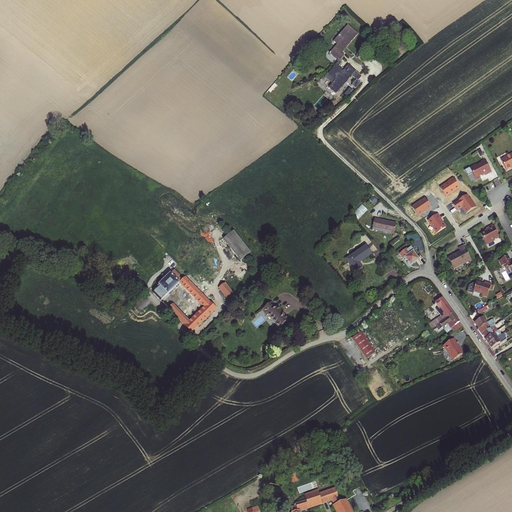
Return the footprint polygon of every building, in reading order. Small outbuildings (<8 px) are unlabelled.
[(345,51),(359,35),(349,26),(334,42),(338,45),(330,53),(341,63),(346,57),(342,54),(345,51)] [(364,65),(369,60),(361,53),(356,58),(364,65)] [(337,66),(329,75),(335,81),(329,88),(336,94),(345,84),(351,77),(358,83),(362,78),(348,66),(343,72),(337,66)] [(511,153),(499,160),(505,170),(510,168),(510,167),(511,166),(511,165),(511,153)] [(485,176),(491,173),(484,161),(480,163),(480,164),(476,166),(475,165),(469,169),(469,168),(464,170),(467,176),(471,174),(475,181),(480,179),(479,176),(480,176),(481,175),(481,176),(484,175),(485,176)] [(440,188),(446,198),(460,188),(453,178),(448,181),(449,182),(440,188)] [(462,208),(466,214),(477,207),(468,194),(452,205),(457,211),(462,208)] [(411,207),(418,218),(432,208),(425,198),(411,207)] [(363,204),(354,214),(360,220),(369,210),(363,204)] [(437,215),(427,222),(436,234),(446,228),(437,215)] [(386,222),(375,219),(373,230),(394,235),(396,224),(386,222)] [(500,238),(494,225),(487,229),(489,231),(487,232),(482,235),(488,246),(496,241),(495,240),(500,238)] [(226,242),(243,260),(251,254),(234,232),(224,239),(226,242)] [(226,242),(239,260),(241,262),(243,260),(226,242)] [(372,255),(366,246),(346,260),(356,275),(363,270),(359,264),(363,261),(372,255)] [(473,260),(465,246),(460,249),(461,251),(459,253),(449,258),(455,270),(464,264),(464,265),(473,260)] [(420,260),(413,253),(414,252),(411,248),(408,251),(407,250),(400,256),(405,261),(406,260),(413,267),(415,264),(420,260)] [(511,260),(511,261),(508,256),(501,259),(505,266),(507,265),(508,267),(511,273),(511,272),(511,260)] [(155,288),(161,295),(169,289),(178,281),(204,307),(190,319),(186,314),(181,319),(191,330),(215,307),(209,301),(213,297),(198,282),(189,273),(188,272),(184,275),(181,272),(182,271),(176,265),(172,269),(171,268),(170,268),(167,271),(167,272),(168,273),(159,281),(161,282),(155,288)] [(488,298),(492,284),(485,282),(484,284),(483,284),(477,282),(476,284),(474,283),(471,285),(469,291),(473,293),(474,292),(482,294),(481,296),(488,298)] [(238,297),(226,283),(218,289),(231,304),(238,297)] [(454,313),(443,298),(439,301),(436,303),(440,309),(439,310),(442,316),(430,324),(432,327),(436,324),(442,321),(454,313)] [(174,299),(168,304),(181,319),(186,314),(174,299)] [(261,310),(267,316),(269,314),(277,323),(276,324),(279,328),(288,320),(279,308),(277,306),(275,308),(270,303),(261,310)] [(454,313),(442,321),(436,324),(439,329),(448,323),(454,332),(463,326),(461,322),(459,319),(454,313)] [(477,324),(479,327),(487,322),(482,314),(480,315),(473,319),(477,324)] [(481,334),(494,326),(496,324),(493,319),(487,322),(479,327),(477,328),(480,332),(481,334)] [(484,339),(497,330),(494,326),(481,334),(484,337),(484,339)] [(486,341),(488,344),(497,337),(500,335),(501,334),(498,330),(497,330),(484,339),(486,341)] [(375,353),(361,332),(352,338),(367,359),(375,353)] [(492,350),(505,342),(503,340),(500,342),(497,337),(488,344),(489,346),(492,350)] [(456,341),(454,338),(443,344),(448,352),(449,351),(453,359),(457,356),(457,357),(459,356),(458,356),(463,353),(460,349),(459,349),(457,345),(458,345),(458,343),(457,340),(456,341)] [(340,511),(352,511),(345,498),(340,500),(338,495),(333,497),(340,511)]
